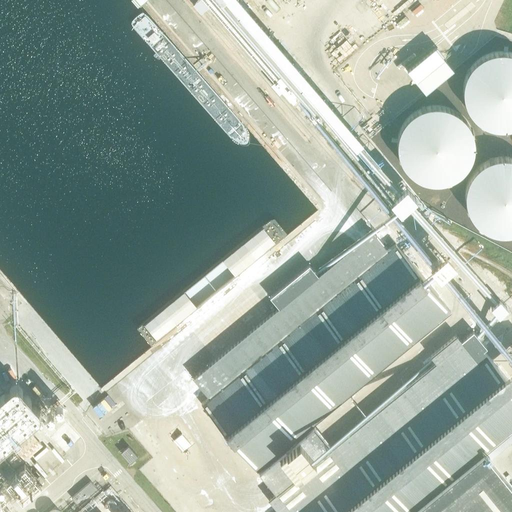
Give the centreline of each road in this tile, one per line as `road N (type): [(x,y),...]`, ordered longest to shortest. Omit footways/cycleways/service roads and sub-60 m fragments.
road 1 (unknown): [(431,229),(479,285),(476,316),(235,503),(197,435),(178,368),(325,240),(338,190)]
road 2 (unknown): [(457,0),(373,47),(364,73),(381,90),(430,75),(491,7)]
road 3 (unknown): [(174,0),(338,190)]
road 4 (unknown): [(350,123),(431,229)]
road 5 (unknown): [(337,0),(327,59),(350,123)]
